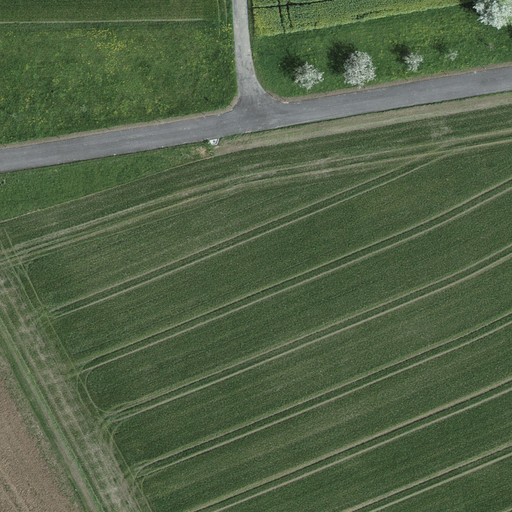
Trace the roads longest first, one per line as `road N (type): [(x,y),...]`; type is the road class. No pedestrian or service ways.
road 1 (unclassified): [(511,82),(251,122)]
road 2 (unclassified): [(251,122),(0,164)]
road 3 (unclassified): [(251,122),(242,0)]
